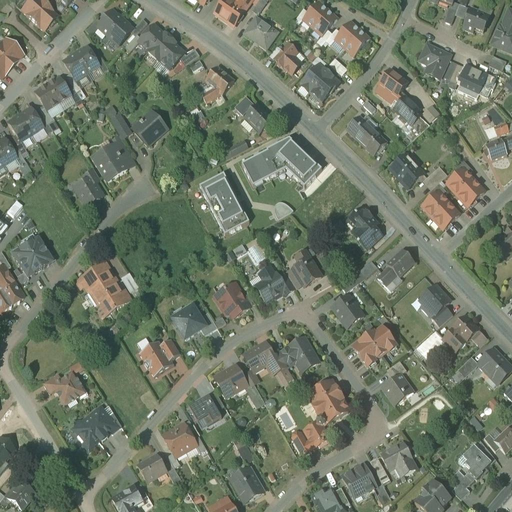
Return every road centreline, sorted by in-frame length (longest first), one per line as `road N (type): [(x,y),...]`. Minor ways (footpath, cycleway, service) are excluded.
road 1 (residential): [(84,501),(215,358),(293,317),(313,325),(363,394),(373,429),(360,449),(309,479),(276,511)]
road 2 (residential): [(0,363),(113,213),(142,188)]
road 3 (residential): [(314,131),(228,52),(150,0)]
road 4 (residential): [(435,258),(314,131)]
road 5 (residential): [(0,363),(84,501)]
road 6 (residential): [(402,22),(314,131)]
